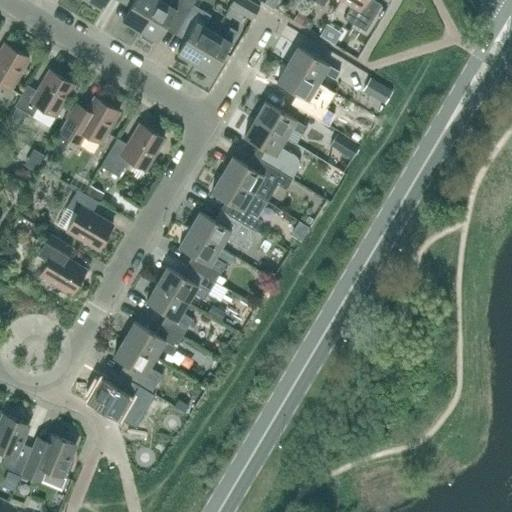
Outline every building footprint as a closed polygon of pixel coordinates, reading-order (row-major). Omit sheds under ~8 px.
[(87,0),(103,9),(107,0),(87,0)] [(132,0),(134,1),(122,20),(140,31),(158,0),(132,0)] [(179,28),(193,5),(195,0),(171,0),(168,5),(159,0),(158,0),(140,31),(143,32),(140,37),(152,44),(155,40),(158,41),(169,22),(179,28)] [(253,19),(260,7),(247,0),(232,0),(229,6),(253,19)] [(352,23),(366,0),(341,0),(351,6),(344,18),(352,23)] [(204,26),(210,15),(193,5),(179,28),(189,33),(177,53),(195,63),(214,32),(204,26)] [(307,14),(298,9),(292,19),(301,25),(307,14)] [(213,74),(238,32),(230,27),(224,38),(214,32),(195,63),(213,74)] [(0,83),(10,89),(29,58),(5,44),(0,51),(0,83)] [(340,72),(329,65),(298,46),(287,64),(318,83),(324,73),(335,79),(340,72)] [(318,83),(287,64),(276,82),(298,95),(292,104),(313,117),(329,89),(318,83)] [(55,116),(74,85),(50,70),(37,91),(27,85),(14,106),(32,116),(39,106),(55,116)] [(385,103),(392,91),(370,78),(363,90),(385,103)] [(100,143),(119,111),(95,97),(82,118),(72,111),(59,132),(77,143),(84,133),(100,143)] [(307,127),(296,120),(265,101),(254,119),(286,138),(291,128),(302,134),(307,127)] [(280,147),(286,138),(254,119),(244,137),(265,149),(260,159),(262,161),(280,171),(280,172),(291,178),(298,167),(298,165),(298,162),(297,159),(295,157),(280,147)] [(145,169),(164,138),(140,124),(128,144),(117,138),(100,166),(118,177),(129,159),(145,169)] [(359,142),(363,136),(355,130),(351,137),(359,142)] [(351,158),(359,147),(337,133),(330,145),(351,158)] [(232,156),(222,174),(245,188),(253,193),(267,201),(273,191),(277,184),(283,188),(286,189),(290,182),(291,180),(292,179),(291,178),(280,172),(280,171),(262,161),(257,171),(232,156)] [(222,174),(211,192),(234,205),(228,215),(255,231),(261,222),(261,221),(262,220),(258,218),(258,217),(258,216),(267,201),(253,193),(245,188),(222,174)] [(98,202),(85,194),(77,189),(66,208),(77,214),(67,230),(98,249),(112,225),(92,213),(98,202)] [(200,211),(189,229),(220,248),(226,238),(237,244),(245,249),(255,231),(228,215),(222,225),(200,211)] [(215,257),(220,248),(189,229),(178,247),(198,258),(192,268),(215,282),(225,264),(215,257)] [(65,258),(71,247),(50,235),(40,253),(50,259),(40,275),(71,294),(86,270),(65,258)] [(186,278),(181,275),(167,266),(156,284),(188,303),(193,293),(204,299),(215,282),(192,268),(186,278)] [(225,275),(214,292),(231,303),(242,286),(225,275)] [(182,312),(188,303),(156,284),(146,302),(167,314),(161,324),(183,336),(188,326),(193,319),(182,312)] [(134,321),(124,339),(155,358),(160,349),(162,350),(167,352),(172,355),(179,342),(182,336),(161,324),(155,334),(134,321)] [(149,367),(155,358),(124,339),(113,357),(132,368),(126,378),(151,393),(162,375),(149,367)] [(120,388),(113,384),(101,377),(100,379),(96,377),(92,378),(86,390),(87,394),(90,396),(88,399),(92,401),(91,402),(94,404),(95,403),(120,417),(128,403),(140,411),(151,393),(126,378),(120,388)] [(183,411),(187,404),(176,398),(172,405),(183,411)] [(21,442),(28,424),(4,414),(0,423),(0,450),(6,453),(1,465),(21,474),(32,447),(21,442)] [(164,436),(159,433),(158,432),(152,441),(158,445),(164,436)] [(69,459),(75,444),(51,433),(43,452),(32,447),(21,474),(41,482),(46,470),(66,478),(73,461),(69,459)]
